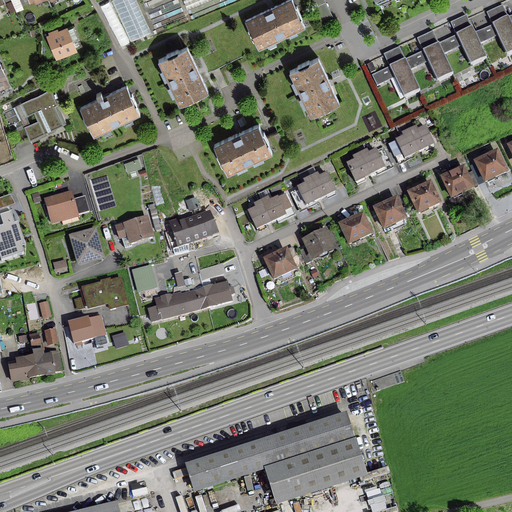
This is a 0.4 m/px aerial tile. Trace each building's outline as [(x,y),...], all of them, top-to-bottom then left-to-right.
[(144,0),(157,33),(187,21),(178,0),(144,0)] [(184,0),(189,10),(213,0),(184,0)] [(248,29),(247,30),(252,41),(253,41),(257,49),(304,27),(300,19),(301,18),(296,6),(295,7),(291,0),(287,0),(244,21),(248,29)] [(511,28),(507,19),(474,34),(479,45),(496,37),(506,57),(511,53),(511,28)] [(48,45),(51,44),(56,56),(74,49),(66,29),(57,32),(56,30),(57,29),(54,23),(45,27),(49,36),(47,37),(49,41),(47,42),(48,45)] [(474,34),(471,29),(438,45),(443,55),(460,47),(470,67),(485,59),(479,45),(474,34)] [(443,55),(438,45),(404,60),(409,71),(427,63),(436,83),(452,75),(443,55)] [(166,56),(157,60),(179,105),(187,101),(188,102),(199,97),(199,95),(207,91),(186,46),(177,50),(177,49),(165,55),(166,56)] [(289,71),(310,116),(318,112),(319,113),(330,108),(330,107),(338,103),(317,58),(308,62),(308,61),(296,66),(297,67),(289,71)] [(393,79),(403,99),(419,92),(409,71),(404,60),(371,76),(376,87),(393,79)] [(83,116),(82,117),(87,128),(88,128),(92,136),(139,114),(135,106),(136,105),(131,94),(129,94),(125,86),(102,97),(100,92),(95,94),(97,99),(79,108),(83,116)] [(56,103),(49,89),(20,103),(26,115),(33,112),(37,120),(23,127),(29,139),(62,123),(54,104),(56,103)] [(22,125),(28,122),(26,117),(20,119),(22,125)] [(221,166),(222,165),(226,173),(271,152),(267,144),(268,143),(263,131),(261,132),(258,124),(213,145),(217,153),(215,154),(221,166)] [(417,124),(409,128),(419,151),(435,143),(425,124),(418,128),(417,124)] [(403,135),(396,138),(405,157),(419,151),(409,128),(402,131),(403,135)] [(368,148),(358,152),(369,175),(385,166),(377,147),(369,151),(368,148)] [(354,158),(347,162),(356,181),(369,175),(358,152),(353,155),(354,158)] [(495,154),(475,164),(484,183),(505,173),(495,154)] [(142,158),(132,162),(133,167),(136,166),(136,169),(144,166),(153,163),(150,156),(142,158)] [(462,170),(442,179),(451,199),(464,193),(471,189),(462,170)] [(318,171),(309,175),(319,198),(335,190),(327,171),(320,174),(318,171)] [(305,182),(298,185),(306,204),(319,198),(309,175),(303,178),(305,182)] [(429,185),(408,195),(417,214),(429,209),(438,205),(429,185)] [(269,195),(261,199),(271,222),(287,213),(285,210),(292,207),(286,192),(270,199),(269,195)] [(0,209),(10,207),(16,203),(10,194),(0,197),(0,209)] [(71,194),(44,201),(50,223),(60,220),(62,225),(78,220),(76,216),(88,212),(84,199),(73,202),(71,194)] [(256,206),(247,210),(255,229),(271,222),(261,199),(254,202),(256,206)] [(376,210),(374,210),(383,230),(394,225),(396,229),(404,226),(402,221),(404,220),(395,200),(375,209),(376,210)] [(10,207),(0,209),(0,252),(2,258),(24,252),(22,245),(25,244),(18,221),(14,222),(10,207)] [(166,235),(173,256),(176,255),(188,252),(185,245),(216,235),(208,214),(170,227),(171,233),(166,235)] [(361,217),(340,227),(348,245),(370,235),(361,217)] [(145,219),(115,228),(119,239),(128,237),(130,245),(151,238),(145,219)] [(328,226),(303,237),(313,258),(338,247),(328,226)] [(94,231),(69,238),(77,263),(101,256),(94,231)] [(287,246),(263,257),(273,280),(297,268),(287,246)] [(306,248),(299,252),(305,265),(312,262),(306,248)] [(64,262),(53,265),(55,271),(66,269),(64,262)] [(79,290),(85,311),(107,305),(109,311),(126,306),(119,279),(79,290)] [(227,280),(202,286),(208,308),(232,302),(227,280)] [(157,306),(148,308),(152,323),(208,308),(202,286),(155,298),(157,306)] [(46,303),(39,305),(42,319),(49,318),(46,303)] [(99,317),(68,325),(73,344),(104,336),(99,317)] [(115,327),(107,329),(109,336),(116,334),(115,327)] [(47,345),(56,343),(53,331),(45,332),(47,345)] [(29,337),(33,359),(36,377),(59,373),(56,354),(44,357),(42,345),(40,345),(38,335),(29,337)] [(33,359),(7,364),(11,382),(36,377),(33,359)] [(194,492),(265,469),(352,441),(344,417),(186,468),(194,492)] [(352,441),(265,469),(276,504),(363,476),(352,441)] [(118,511),(116,502),(76,511),(118,511)]
